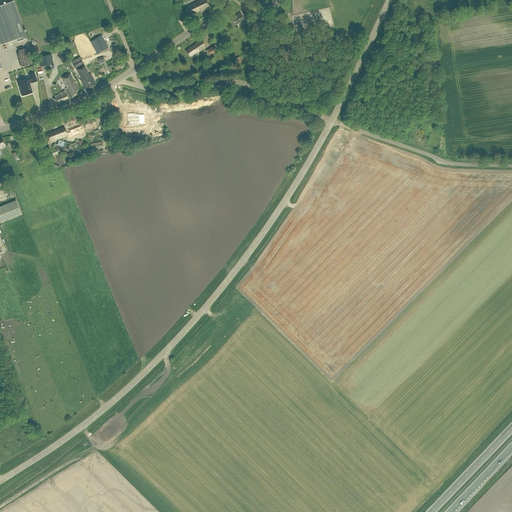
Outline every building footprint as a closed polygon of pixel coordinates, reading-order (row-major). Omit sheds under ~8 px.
[(210,7),(206,0),(200,0),(186,7),(189,15),(200,10),(201,12),(210,7)] [(282,3),(277,0),(270,0),(265,9),(274,15),(282,3)] [(27,39),(13,1),(0,5),(0,44),(0,45),(16,39),(17,42),(27,39)] [(244,20),(240,13),(236,16),(237,17),(230,21),(234,27),(239,23),(244,20)] [(108,48),(102,35),(90,42),(97,54),(108,48)] [(206,48),(201,40),(195,44),(195,45),(186,51),(190,57),(194,54),(195,54),(200,51),(206,48)] [(219,49),(216,44),(205,51),(209,56),(211,55),(212,57),(217,53),(216,51),(219,49)] [(53,64),(51,54),(38,57),(40,67),(53,64)] [(83,64),(81,59),(73,63),(75,68),(83,64)] [(84,66),(76,70),(82,80),(81,80),(86,90),(96,85),(91,75),(89,75),(84,66)] [(75,83),(71,75),(62,79),(67,89),(66,89),(70,99),(81,94),(76,83),(75,83)] [(18,85),(22,99),(32,96),(29,86),(32,85),(32,86),(37,84),(35,76),(30,78),(31,80),(28,81),(28,82),(18,85)] [(68,100),(66,94),(60,96),(59,94),(54,96),(55,97),(52,98),(55,105),(68,100)] [(135,113),(127,113),(127,126),(133,125),(139,124),(144,123),(144,114),(139,114),(135,114),(135,113)] [(65,128),(56,131),(57,134),(61,133),(62,138),(67,136),(67,135),(68,135),(70,141),(73,140),(72,138),(82,134),(80,128),(70,132),(66,133),(65,128)] [(57,134),(56,131),(52,133),(52,132),(45,134),(48,143),(62,138),(61,133),(57,134)] [(0,223),(21,215),(16,200),(0,206),(0,223)]
